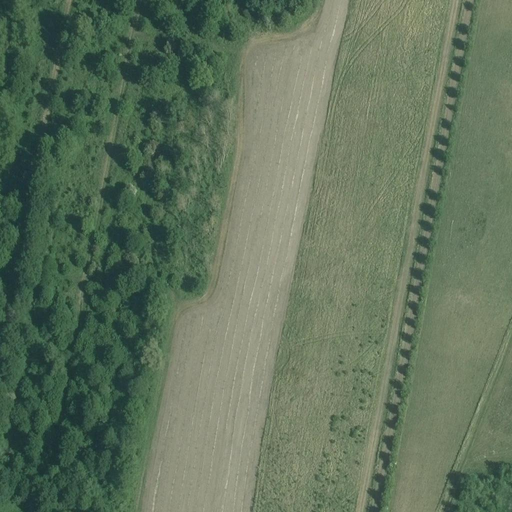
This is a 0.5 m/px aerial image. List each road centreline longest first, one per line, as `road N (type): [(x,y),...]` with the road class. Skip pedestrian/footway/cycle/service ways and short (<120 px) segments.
road 1 (track): [(368,511),(458,0)]
road 2 (track): [(72,0),(0,353)]
